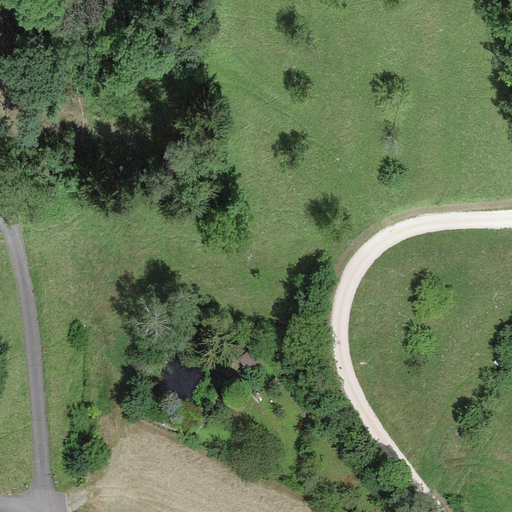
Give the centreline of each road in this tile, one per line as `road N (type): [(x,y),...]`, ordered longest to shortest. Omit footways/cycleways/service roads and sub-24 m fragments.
road 1 (track): [(436,511),(352,395),(337,329),(340,306),(350,279),(400,230),(511,218)]
road 2 (track): [(381,243),(346,165),(300,113),(229,68)]
